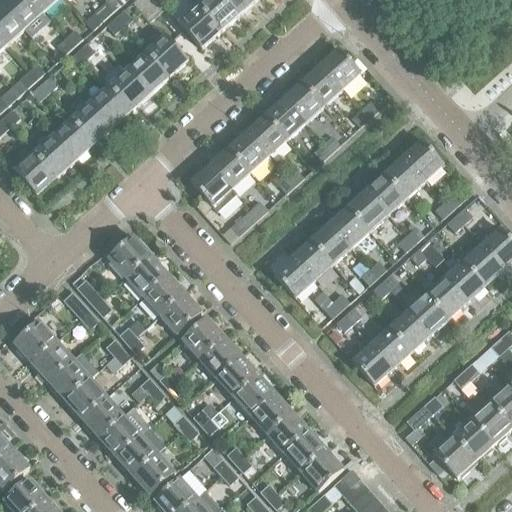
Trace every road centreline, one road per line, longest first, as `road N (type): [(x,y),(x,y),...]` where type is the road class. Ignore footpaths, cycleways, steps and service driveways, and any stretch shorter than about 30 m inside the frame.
road 1 (residential): [(435,511),(142,187)]
road 2 (residential): [(142,187),(340,0)]
road 3 (residential): [(465,138),(341,0)]
road 4 (residential): [(108,511),(0,387)]
